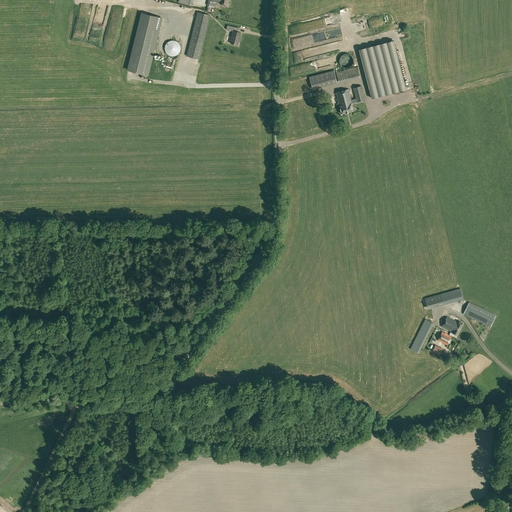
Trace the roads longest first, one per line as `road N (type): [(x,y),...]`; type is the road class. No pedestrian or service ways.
road 1 (unclassified): [(172,384),(263,257),(277,222),(275,0)]
road 2 (unclassified): [(501,409),(401,436),(311,387),(180,394)]
road 3 (track): [(0,308),(209,327)]
road 4 (unclassified): [(162,395),(0,403)]
